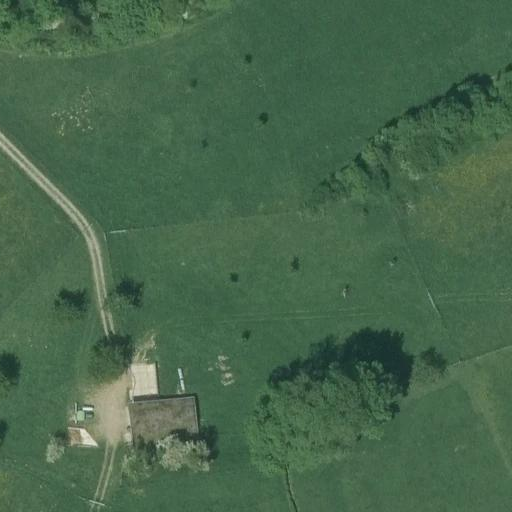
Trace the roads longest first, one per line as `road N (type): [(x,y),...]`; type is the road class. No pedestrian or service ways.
road 1 (track): [(0,141),(88,235),(119,374),(101,484)]
road 2 (track): [(156,0),(94,20),(0,18)]
